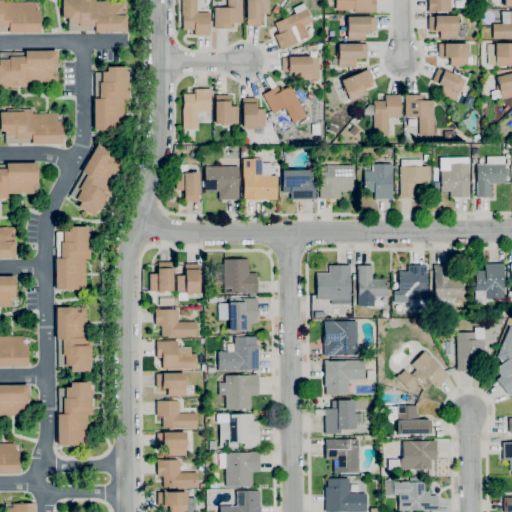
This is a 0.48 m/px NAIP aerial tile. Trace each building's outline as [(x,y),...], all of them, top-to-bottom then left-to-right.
[(39,33),(8,33),(8,32),(0,32),(0,0),(9,0),(9,2),(35,2),(35,10),(39,10),(39,33)] [(126,32),(94,32),(94,31),(68,31),(68,24),(68,18),(62,18),(62,0),(95,0),(95,1),(126,1),(126,7),(121,7),(121,10),(126,10),(126,15),(126,32)] [(194,35),(194,30),(182,30),(181,0),(196,0),(197,13),(209,13),(209,35),(194,35)] [(230,29),(213,29),(213,7),(227,7),(227,0),(242,0),(242,23),(230,23),(230,29)] [(246,26),(246,19),(245,0),(269,0),(269,14),(261,14),(261,20),(260,20),(260,25),(246,26)] [(375,0),(375,12),(353,13),(353,10),(334,10),(334,0),(375,0)] [(428,12),(427,0),(462,0),(462,6),(453,6),(453,10),(450,10),(433,11),(433,12),(428,12)] [(280,51),(273,35),(278,33),(273,22),(305,8),(312,22),(303,26),(308,37),(285,48),(285,49),(280,51)] [(511,39),(492,39),(492,23),(510,23),(510,11),(511,11),(511,39)] [(439,39),(439,31),(433,31),(433,30),(428,30),(428,16),(434,16),(456,15),(457,24),(458,24),(459,29),(456,29),(457,39),(439,39)] [(346,40),(346,32),(347,32),(347,30),(344,30),(344,25),(347,25),(346,17),(369,16),(369,17),(375,17),(375,31),(364,31),(364,40),(346,40)] [(355,67),(337,67),(337,57),(336,57),(336,52),(337,52),(337,44),(360,43),(360,44),(366,44),(366,58),(355,58),(355,67)] [(449,66),(449,57),(438,57),(437,44),(467,43),(467,51),(469,51),(469,57),(466,57),(471,57),(471,64),(466,64),(466,66),(449,66)] [(511,66),(495,66),(495,65),(487,65),(487,44),(494,44),(494,43),(511,43),(511,66)] [(1,87),(1,84),(0,84),(0,52),(16,52),(16,51),(24,51),(56,51),(57,72),(52,72),(52,76),(57,76),(57,81),(26,82),(26,86),(1,87)] [(293,80),(293,72),(289,72),(282,72),(281,58),(287,58),(287,57),(310,56),(318,56),(319,79),(293,80)] [(94,129),(93,99),(94,99),(94,72),(106,72),(106,67),(126,67),(126,74),(128,74),(128,85),(131,85),(131,89),(128,89),(129,99),(123,100),(124,125),(116,126),(116,129),(94,129)] [(454,101),(438,94),(441,86),(437,84),(437,83),(431,81),(437,68),(443,71),(443,70),(463,79),(460,87),(462,88),(460,93),(458,92),(454,101)] [(349,101),(346,93),(345,93),(340,80),(362,71),(367,69),(372,81),(362,86),(365,94),(349,101)] [(511,96),(500,99),(498,90),(496,90),(495,85),(497,84),(495,76),(511,72),(511,96)] [(305,116),(292,123),(284,106),(272,113),(261,95),(276,86),(279,91),(289,85),(305,116)] [(296,87),(306,95),(308,93),(313,96),(310,102),(305,98),(302,101),(293,92),(296,87)] [(197,129),(182,129),(182,109),(183,109),(182,94),(194,94),(194,89),(210,89),(210,93),(209,93),(210,111),(197,111),(197,129)] [(223,126),(223,124),(214,124),(214,101),(215,101),(215,95),(229,94),(229,101),(229,106),(237,106),(238,123),(227,124),(227,126),(223,126)] [(470,107),(462,104),(466,94),(474,98),(470,107)] [(387,136),(372,136),(372,115),(360,115),(360,113),(368,105),(372,105),(373,101),(384,101),(384,95),(400,95),(400,118),(387,118),(387,136)] [(433,135),(418,135),(418,117),(404,117),(404,95),(421,95),(421,100),(433,100),(433,135)] [(254,129),(249,128),(249,127),(241,127),(242,103),(241,103),(241,97),(255,98),(255,104),(256,104),(256,109),(264,109),(264,126),(254,126),(254,129)] [(31,144),(31,143),(0,143),(0,112),(6,112),(6,109),(32,109),(32,114),(57,114),(58,122),(61,122),(62,144),(31,144)] [(93,216),(77,207),(80,202),(69,196),(82,173),(81,172),(97,144),(115,155),(113,159),(116,161),(118,157),(123,160),(108,186),(112,189),(100,211),(97,209),(93,216)] [(283,160),(278,152),(288,147),(290,151),(295,148),(297,152),(283,160)] [(475,197),(475,195),(476,195),(475,164),(486,164),(485,157),(503,156),(503,164),(504,164),(504,169),(509,169),(509,176),(504,177),(504,183),(491,183),(491,197),(475,197)] [(244,200),(242,200),(242,159),(261,158),(261,163),(270,163),(271,175),(274,175),(274,172),(278,172),(278,176),(276,176),(276,185),(278,185),(278,195),(276,195),(276,199),(261,199),(244,199),(244,200)] [(398,198),(398,194),(399,194),(399,167),(400,167),(400,159),(421,159),(421,166),(427,166),(427,176),(428,176),(428,183),(413,183),(413,198),(398,198)] [(7,199),(0,199),(0,164),(6,164),(6,163),(37,163),(37,185),(33,185),(33,193),(7,193),(7,199)] [(391,199),(373,199),(373,192),(363,192),(363,171),(363,163),(373,163),(373,164),(391,164),(391,199)] [(469,197),(449,197),(449,191),(440,192),(440,171),(449,171),(449,163),(468,163),(468,194),(469,194),(469,197)] [(340,199),(319,199),(320,165),(354,166),(354,191),(340,191),(340,199)] [(218,200),(218,191),(204,192),(203,167),(238,166),(238,199),(218,200)] [(314,199),(289,200),(289,193),(281,193),(281,170),(310,170),(310,173),(316,173),(317,178),(310,179),(310,184),(314,184),(314,199)] [(198,201),(184,201),(184,196),(184,190),(175,190),(175,172),(184,172),(199,172),(199,195),(198,195),(198,201)] [(78,289),(55,289),(54,259),(56,259),(56,232),(63,232),(63,231),(68,231),(68,227),(87,226),(87,234),(90,234),(90,259),(85,259),(86,285),(78,285),(78,289)] [(14,258),(0,258),(0,227),(14,227),(15,233),(10,233),(10,237),(14,237),(14,258)] [(256,293),(246,293),(223,293),(223,259),(248,259),(248,273),(256,273),(256,293)] [(172,291),(149,291),(149,273),(157,273),(157,268),(158,268),(158,262),(171,262),(171,268),(172,268),(172,291)] [(475,302),(474,291),(469,291),(469,282),(474,282),(474,270),(484,270),(484,263),(502,263),(503,298),(486,299),(486,302),(475,302)] [(186,300),(177,300),(177,293),(176,293),(176,278),(184,278),(184,269),(184,264),(198,264),(198,269),(198,293),(191,293),(191,295),(186,295),(186,300)] [(462,298),(434,299),(434,265),(448,264),(448,278),(462,278),(462,298)] [(331,305),(331,300),(316,300),(315,273),(329,273),(328,265),(350,265),(350,275),(349,275),(350,299),(349,299),(349,305),(331,305)] [(373,297),(373,306),(357,306),(356,266),(371,265),(371,279),(385,279),(385,297),(373,297)] [(407,292),(397,292),(397,271),(407,271),(406,265),(427,265),(427,269),(426,269),(427,299),(407,299),(407,292)] [(0,276),(14,276),(15,298),(10,298),(10,307),(0,307),(0,276)] [(228,331),(228,320),(217,320),(217,303),(228,303),(228,302),(241,302),(241,298),(256,298),(256,323),(250,323),(250,331),(228,331)] [(89,372),(70,372),(70,366),(57,366),(57,348),(56,348),(56,341),(57,341),(57,340),(56,340),(56,308),(67,307),(67,306),(71,306),(71,307),(77,307),(77,312),(80,312),(80,307),(86,307),(86,315),(86,321),(86,338),(91,338),(91,348),(95,348),(95,353),(91,353),(91,363),(89,363),(89,372)] [(174,337),(174,336),(161,336),(160,325),(154,325),(154,308),(160,308),(160,309),(177,309),(177,322),(195,322),(195,337),(174,337)] [(323,356),(323,345),(322,345),(322,340),(324,340),(323,321),(333,321),(333,322),(356,321),(357,355),(323,356)] [(456,371),(455,333),(474,332),(473,328),(483,327),(483,339),(484,339),(484,350),(485,350),(485,370),(456,371)] [(507,395),(495,379),(500,376),(494,369),(501,363),(496,357),(509,327),(511,328),(511,390),(510,392),(510,393),(507,395)] [(27,367),(0,367),(0,336),(23,336),(23,344),(27,344),(27,367)] [(236,371),(217,371),(217,352),(233,351),(233,337),(255,336),(256,345),(257,345),(258,370),(236,370),(236,371)] [(162,369),(161,358),(156,358),(155,341),(177,341),(177,347),(191,347),(191,353),(195,353),(195,369),(162,369)] [(409,391),(395,377),(398,373),(399,374),(404,369),(405,370),(423,351),(448,376),(435,389),(430,384),(423,391),(416,384),(409,391)] [(347,394),(325,394),(325,386),(324,386),(324,360),(328,360),(328,361),(345,361),(345,360),(364,360),(364,379),(347,379),(347,394)] [(185,396),(167,396),(167,387),(155,387),(155,374),(161,374),(161,373),(185,372),(185,381),(186,381),(186,387),(184,387),(185,396)] [(250,409),(225,410),(225,394),(217,394),(217,382),(224,382),(224,375),(247,375),(257,375),(258,395),(250,395),(250,409)] [(79,445),(57,445),(57,414),(58,414),(58,388),(65,388),(65,387),(69,387),(69,382),(89,382),(89,390),(92,390),(92,415),(88,415),(88,441),(79,441),(79,445)] [(0,385),(28,385),(28,397),(29,397),(29,400),(28,400),(28,406),(23,406),(23,410),(29,410),(29,416),(0,416),(0,385)] [(324,434),(324,415),(315,415),(314,410),(324,410),(324,409),(331,408),(331,400),(353,400),(353,414),(361,413),(361,423),(356,423),(356,427),(353,427),(353,429),(339,429),(339,433),(324,434)] [(173,430),(168,430),(168,428),(162,428),(162,416),(156,416),(156,401),(178,401),(178,413),(196,413),(196,428),(175,428),(173,428),(173,430)] [(397,434),(397,420),(396,420),(387,420),(387,406),(396,406),(396,405),(416,405),(416,414),(418,414),(418,420),(430,420),(430,434),(397,434)] [(235,448),(218,448),(218,423),(216,423),(216,414),(230,414),(246,414),(252,414),(252,421),(258,421),(258,448),(243,448),(243,443),(235,443),(235,448)] [(185,455),(168,456),(167,447),(156,447),(156,433),(163,433),(162,432),(185,432),(185,440),(187,440),(187,445),(185,445),(185,455)] [(333,473),(333,459),(324,459),(324,439),(334,439),(358,439),(358,473),(333,473)] [(430,469),(400,469),(387,469),(387,459),(400,459),(400,458),(402,458),(402,441),(431,441),(431,440),(436,440),(436,459),(430,459),(430,469)] [(209,450),(208,441),(216,441),(216,450),(209,450)] [(511,470),(509,470),(509,460),(502,460),(502,442),(511,441),(511,470)] [(18,474),(0,474),(0,443),(14,443),(14,451),(18,451),(18,459),(19,459),(19,461),(18,461),(18,474)] [(252,487),(225,487),(224,468),(218,468),(218,453),(224,453),(224,452),(248,452),(248,451),(259,451),(259,472),(252,472),(252,487)] [(176,489),(176,488),(175,488),(175,487),(163,487),(162,476),(157,476),(156,459),(162,459),(162,460),(179,459),(179,472),(197,472),(197,487),(187,488),(187,489),(176,489)] [(437,510),(397,511),(397,495),(393,495),(392,481),(406,481),(406,482),(409,482),(409,477),(421,477),(421,482),(424,482),(424,491),(429,491),(429,495),(436,495),(437,510)] [(365,511),(325,511),(324,487),(327,487),(327,478),(348,478),(349,493),(365,493),(365,511)] [(259,511),(219,511),(219,506),(235,506),(235,491),(259,491),(259,506),(259,511)] [(168,511),(168,506),(157,506),(157,492),(187,492),(187,497),(194,497),(194,511),(168,511)] [(503,511),(503,497),(511,497),(511,511),(507,511),(503,511)] [(33,511),(33,503),(3,503),(3,511),(33,511)]
